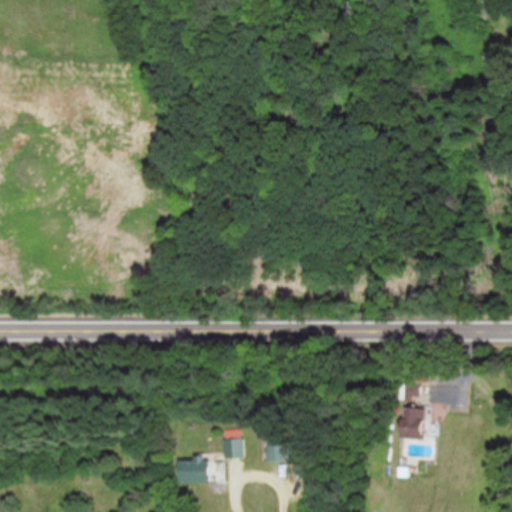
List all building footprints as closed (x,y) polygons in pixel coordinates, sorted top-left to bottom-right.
[(407,399),(421,399),(421,383),(408,383),(407,399)] [(426,437),(426,405),(404,405),(404,437),(426,437)] [(228,429),(228,455),(246,455),(246,429),(228,429)] [(297,438),(271,438),(271,459),(297,459),(297,438)] [(182,457),(182,481),(214,481),(214,457),(182,457)]
